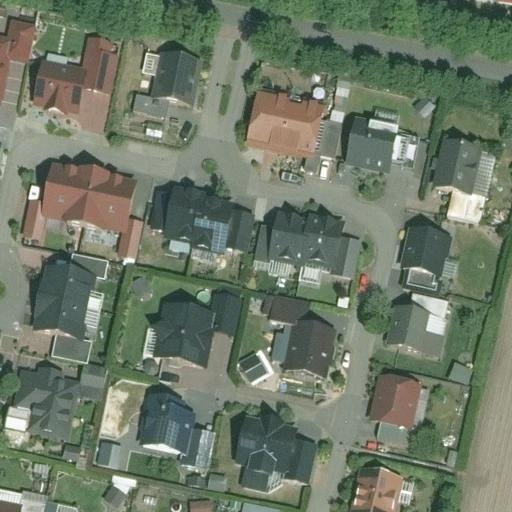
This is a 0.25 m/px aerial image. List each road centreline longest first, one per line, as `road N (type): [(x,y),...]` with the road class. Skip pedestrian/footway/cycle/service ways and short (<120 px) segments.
road 1 (residential): [(210,173),(362,207),(380,225),(339,430)]
road 2 (unclassified): [(241,25),(511,80)]
road 3 (residential): [(210,173),(41,144),(17,158),(0,227)]
road 4 (residential): [(210,173),(241,25)]
road 5 (unclassified): [(117,0),(241,25)]
